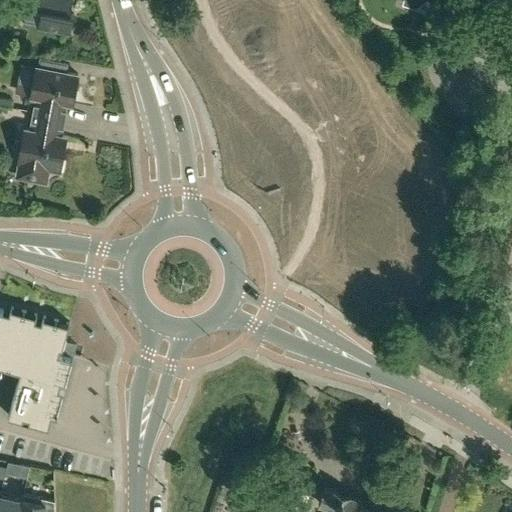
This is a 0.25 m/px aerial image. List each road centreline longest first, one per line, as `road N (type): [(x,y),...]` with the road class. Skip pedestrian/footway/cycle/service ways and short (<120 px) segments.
road 1 (secondary): [(457,414),(232,298)]
road 2 (secondary): [(182,230),(166,111),(122,0)]
road 3 (secondary): [(137,511),(149,391),(173,329)]
road 4 (tertiary): [(135,270),(0,245)]
road 5 (residential): [(457,414),(511,301)]
